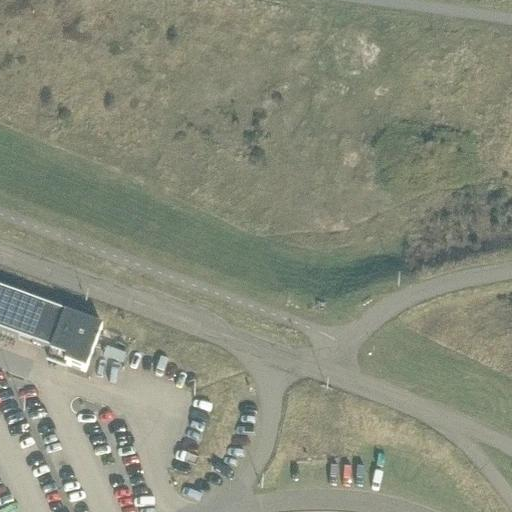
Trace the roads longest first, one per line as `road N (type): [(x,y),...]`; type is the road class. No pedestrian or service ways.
road 1 (unclassified): [(327,376),(0,253)]
road 2 (unclassified): [(511,272),(420,292),(374,314),(342,341),(327,376)]
road 3 (unclassified): [(217,511),(301,503),(391,511)]
road 4 (residential): [(371,0),(511,19)]
road 5 (unclassified): [(441,423),(327,376)]
